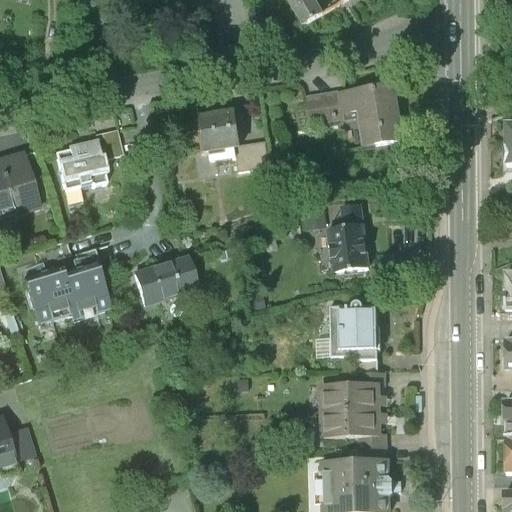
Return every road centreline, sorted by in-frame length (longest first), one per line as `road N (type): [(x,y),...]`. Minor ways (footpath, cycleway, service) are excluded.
road 1 (secondary): [(463,511),(459,32)]
road 2 (residential): [(459,32),(254,72),(100,89),(0,114)]
